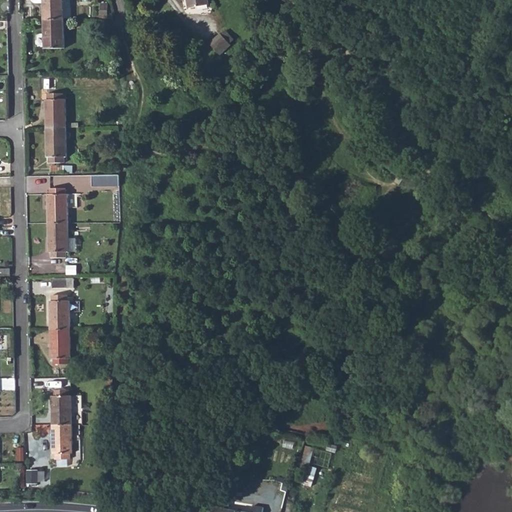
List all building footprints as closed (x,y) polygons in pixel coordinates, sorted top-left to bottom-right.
[(43,0),(44,20),(64,20),(64,0),(43,0)] [(64,20),(44,20),(45,49),(65,49),(64,20)] [(218,30),(214,33),(222,43),(226,39),(218,30)] [(222,43),(214,33),(213,33),(204,41),(214,51),(223,44),(222,43)] [(46,100),(47,128),(66,128),(66,99),(63,99),(63,94),(48,94),(48,99),(46,100)] [(66,128),(47,128),(47,158),(49,158),(49,163),(64,163),(64,158),(67,158),(66,128)] [(91,175),(91,187),(118,186),(118,175),(91,175)] [(48,194),(49,224),(68,224),(68,194),(65,194),(65,188),(50,189),(50,195),(48,194)] [(68,224),(49,224),(49,253),(51,254),(51,259),(66,259),(67,253),(69,253),(68,224)] [(50,301),(51,330),(71,330),(70,301),(67,301),(67,296),(52,295),(52,301),(50,301)] [(71,330),(51,330),(51,359),(53,359),(53,365),(69,365),(68,359),(71,359),(71,330)] [(52,396),(53,425),(72,424),(72,396),(69,396),(69,390),(54,391),(54,396),(52,396)] [(72,424),(53,425),(53,454),(55,454),(55,460),(71,459),(71,454),(73,454),(72,424)] [(39,482),(39,469),(29,469),(28,482),(39,482)]
